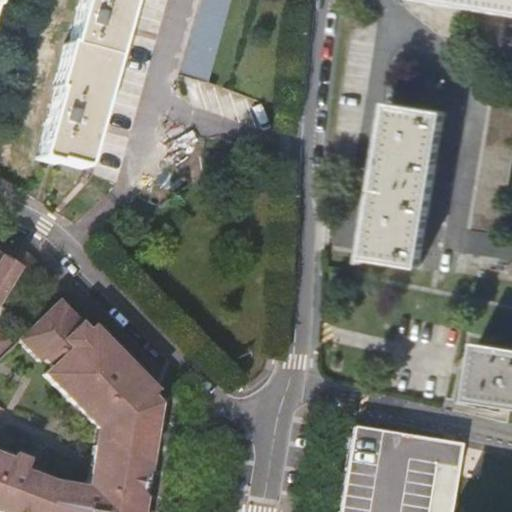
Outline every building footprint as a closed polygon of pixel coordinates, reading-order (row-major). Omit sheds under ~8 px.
[(61,162),(79,167),(124,0),(77,0),(62,57),(59,57),(50,87),(53,88),(34,157),(52,162),(53,160),(61,162)] [(200,0),(180,74),(206,81),(227,0),(200,0)] [(511,0),(453,0),(511,9),(511,0)] [(511,90),(495,88),(468,249),(511,256),(511,263),(511,272),(511,232),(502,231),(511,169),(511,90)] [(393,101),(368,254),(420,263),(446,110),(393,101)] [(0,293),(18,264),(0,253),(0,293)] [(56,300),(17,338),(38,360),(42,357),(49,363),(41,371),(67,398),(71,393),(80,403),(99,423),(96,443),(91,443),(86,484),(52,478),(34,472),(20,467),(24,458),(0,448),(0,511),(137,511),(141,490),(138,487),(143,460),(146,461),(156,402),(148,395),(153,389),(131,367),(130,370),(120,361),(122,358),(84,318),(79,323),(56,300)] [(511,345),(475,340),(466,401),(511,407),(511,406),(511,345)] [(461,442),(353,426),(339,511),(449,511),(454,483),(461,442)]
